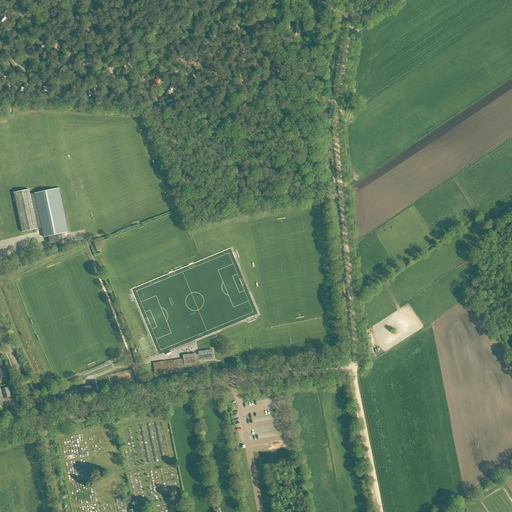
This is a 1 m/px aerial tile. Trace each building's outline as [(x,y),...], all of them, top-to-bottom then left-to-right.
[(320,20),(320,11),(314,11),(314,16),(312,15),(312,19),(320,20)] [(84,21),(82,12),(78,13),(78,16),(75,16),(76,21),(79,20),(80,22),(84,21)] [(34,13),(26,19),(28,22),(36,16),(34,13)] [(271,20),(271,19),(261,21),(263,29),(272,27),(272,29),(274,28),(275,28),(275,27),(275,26),(274,22),(273,22),(273,20),(271,20)] [(86,33),(93,31),(91,26),(80,31),(82,35),(83,34),(84,37),(88,36),(86,33)] [(20,28),(18,31),(28,36),(30,33),(20,28)] [(126,41),(117,37),(115,41),(119,43),(118,45),(121,46),(122,44),(124,45),(126,41)] [(85,42),(86,47),(86,50),(92,50),(91,46),(98,46),(97,41),(85,42)] [(14,68),(17,65),(11,56),(8,58),(14,68)] [(274,61),(270,70),(270,71),(278,74),(283,63),(275,59),(274,61)] [(131,71),(133,70),(128,60),(125,62),(126,63),(123,64),(126,70),(129,69),(131,71)] [(145,87),(149,84),(142,76),(138,78),(145,87)] [(151,88),(155,89),(160,79),(155,78),(151,88)] [(178,87),(175,86),(172,84),(166,93),(170,95),(173,90),(175,91),(178,87)] [(96,86),(91,87),(92,92),(89,92),(89,98),(93,97),(97,96),(96,86)] [(112,87),(111,92),(108,92),(107,96),(110,96),(110,98),(114,99),(116,87),(112,87)] [(62,241),(61,234),(68,232),(59,188),(30,194),(29,190),(14,193),(22,232),(42,228),(44,238),(48,237),(50,243),(62,241)] [(183,355),(183,359),(165,361),(153,363),(155,373),(178,370),(178,369),(194,366),(193,363),(197,363),(197,361),(213,358),(212,349),(198,351),(199,354),(196,354),(195,353),(183,355)] [(82,395),(97,392),(95,384),(80,388),(82,395)] [(0,388),(0,405),(2,405),(2,402),(4,401),(4,399),(4,398),(11,396),(8,387),(1,389),(1,388),(0,388)]
